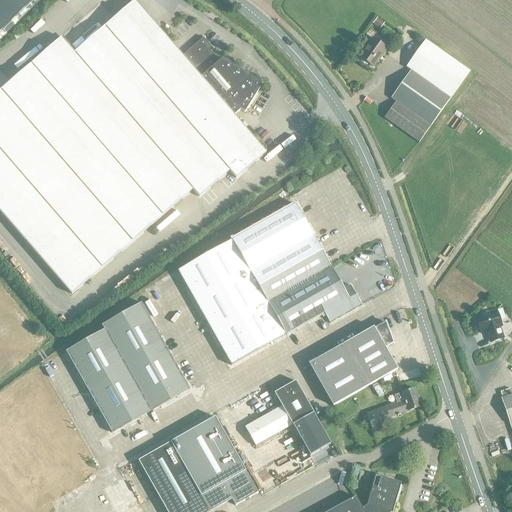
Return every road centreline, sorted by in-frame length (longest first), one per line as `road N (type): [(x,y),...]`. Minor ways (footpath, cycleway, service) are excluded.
road 1 (secondary): [(454,414),(351,128),(311,71),(253,13)]
road 2 (unclassified): [(454,414),(371,458),(336,461),(248,511)]
